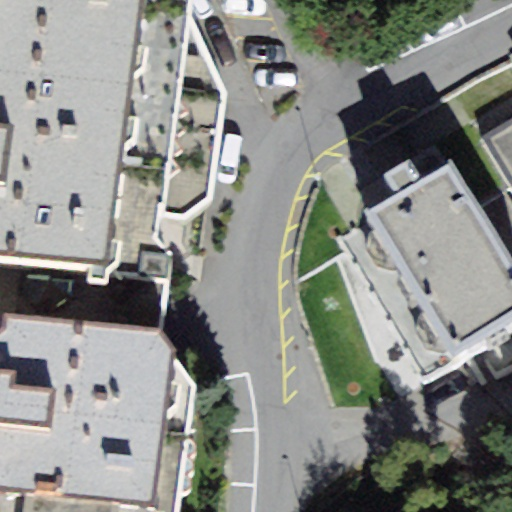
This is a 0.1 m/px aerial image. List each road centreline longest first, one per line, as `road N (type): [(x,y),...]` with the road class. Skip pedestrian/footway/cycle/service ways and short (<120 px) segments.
road 1 (residential): [(511,25),(314,129),(269,178),(256,278),(271,433),(269,511)]
road 2 (unknown): [(271,469),(414,426),(511,384)]
road 3 (unknown): [(259,0),(314,129)]
